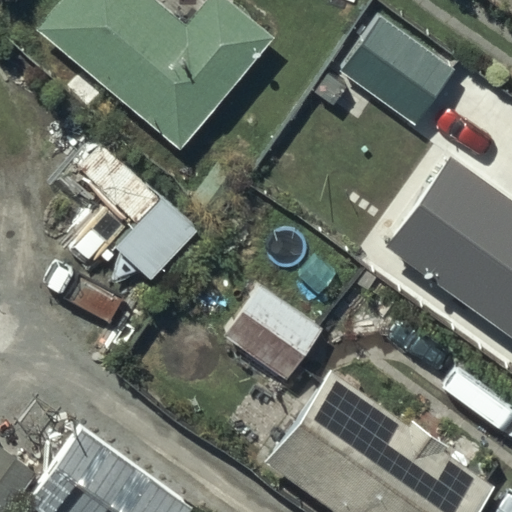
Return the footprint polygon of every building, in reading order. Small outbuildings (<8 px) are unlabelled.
[(152,0),(57,0),(34,29),(174,146),(267,36),(224,0),(200,0),(181,24),(152,0)] [(334,69),(409,124),(451,66),(377,11),(334,69)] [(381,251),(511,344),(511,206),(447,160),(381,251)] [(257,280),(220,332),(283,377),(318,329),(303,318),(317,299),(300,286),(288,302),(257,280)] [(325,366),(259,460),(332,511),(468,511),(489,483),(438,447),(441,443),(407,419),(404,423),(325,366)] [(81,427),(25,503),(37,511),(186,511),(191,507),(81,427)] [(0,511),(3,511),(34,474),(0,447),(0,511)]
